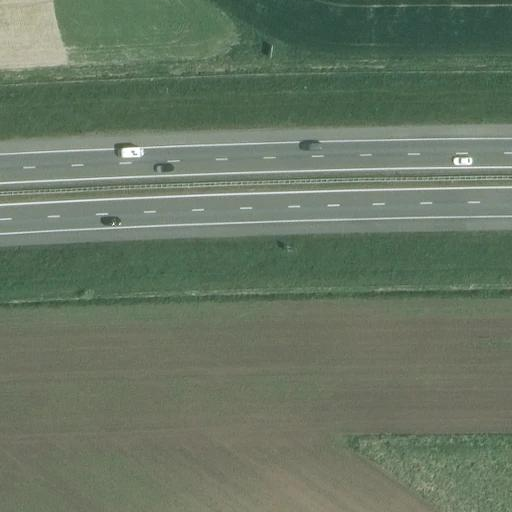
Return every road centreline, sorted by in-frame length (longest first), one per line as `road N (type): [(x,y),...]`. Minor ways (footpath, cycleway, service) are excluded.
road 1 (motorway): [(0,220),(511,201)]
road 2 (motorway): [(511,153),(0,168)]
